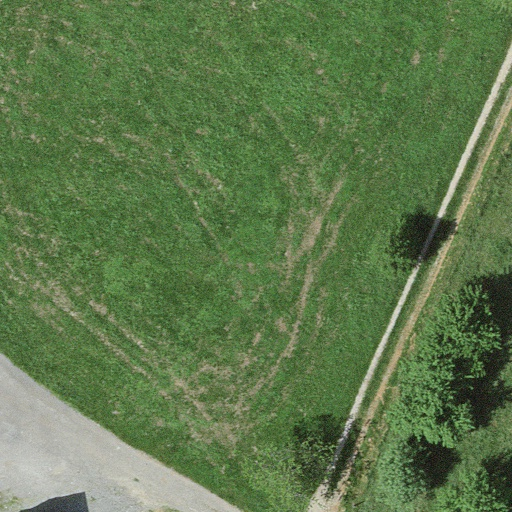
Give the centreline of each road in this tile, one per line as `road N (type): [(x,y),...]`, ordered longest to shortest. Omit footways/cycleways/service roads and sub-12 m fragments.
road 1 (track): [(319,511),(511,74)]
road 2 (track): [(0,376),(75,436),(220,511)]
